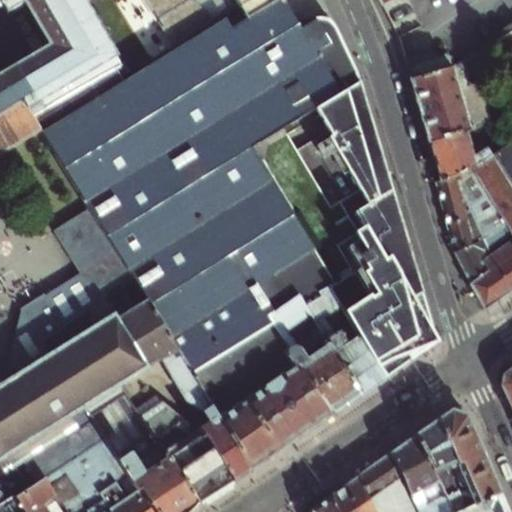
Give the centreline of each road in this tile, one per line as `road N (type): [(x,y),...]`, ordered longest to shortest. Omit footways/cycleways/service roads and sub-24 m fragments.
road 1 (residential): [(467,362),(350,0)]
road 2 (tertiary): [(273,497),(467,362)]
